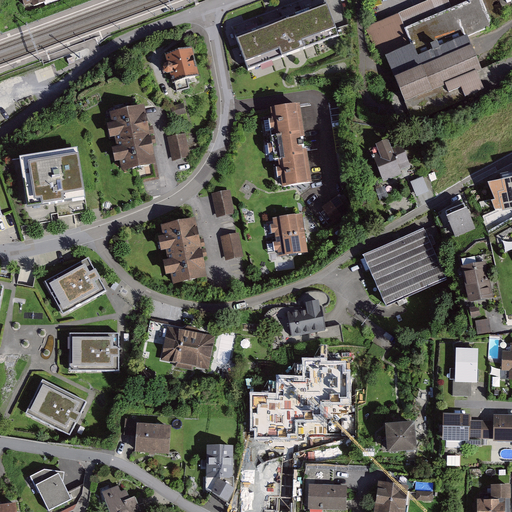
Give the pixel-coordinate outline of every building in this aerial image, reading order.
[(401,15),(368,28),(381,60),(386,58),(405,104),(446,87),(449,94),(462,88),(466,98),(483,91),(476,73),(481,71),(466,36),(491,26),(479,0),(475,0),(406,28),(401,15)] [(328,5),(233,40),(246,76),(342,41),(328,5)] [(174,82),(199,76),(192,51),(168,57),(174,82)] [(144,104),(111,112),(124,166),(156,158),(144,104)] [(300,110),(272,114),(282,191),(310,187),(300,110)] [(186,135),(168,138),(173,162),(190,158),(186,135)] [(80,144),(26,148),(29,201),(83,197),(80,144)] [(389,145),(372,152),(384,182),(401,176),(389,145)] [(423,173),(412,178),(418,193),(430,188),(423,173)] [(511,180),(487,186),(494,199),(479,203),(484,213),(501,210),(502,212),(511,209),(511,180)] [(230,194),(214,197),(218,218),(234,216),(230,194)] [(464,206),(446,214),(456,237),(474,229),(464,206)] [(301,218),(274,222),(279,259),(306,255),(301,218)] [(195,224),(162,230),(172,288),(205,282),(195,224)] [(423,233),(363,261),(386,311),(447,283),(423,233)] [(238,237),(223,240),(228,262),(242,259),(238,237)] [(88,256),(44,280),(61,313),(106,289),(88,256)] [(493,274),(471,279),(478,314),(500,309),(493,274)] [(326,310),(288,315),(291,339),(329,334),(326,310)] [(490,318),(477,319),(478,333),(492,332),(490,318)] [(131,332),(69,330),(68,373),(130,374),(131,332)] [(232,343),(185,334),(179,366),(226,375),(232,343)] [(483,359),(465,358),(463,387),(482,388),(483,359)] [(79,398),(43,379),(24,414),(61,433),(79,398)] [(335,389),(299,386),(297,412),(334,414),(335,389)] [(420,424),(393,426),(395,453),(423,450),(420,424)] [(511,425),(455,424),(455,451),(511,452),(511,425)] [(182,431),(145,430),(144,456),(181,457),(182,431)] [(251,453),(221,451),(218,481),(249,483),(251,453)] [(449,453),(448,463),(461,464),(462,455),(449,453)] [(56,465),(31,478),(49,510),(73,497),(56,465)] [(141,511),(120,485),(98,502),(105,511),(141,511)] [(415,511),(419,494),(389,487),(383,511),(415,511)] [(363,489),(325,489),(324,511),(344,511),(363,511),(363,489)] [(492,504),(479,504),(478,511),(509,511),(509,489),(492,489),(492,504)]
